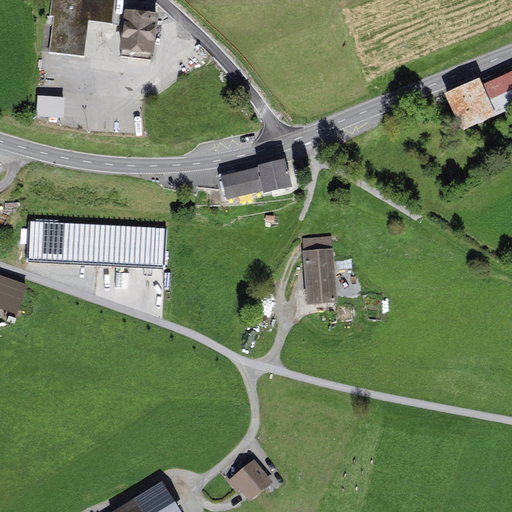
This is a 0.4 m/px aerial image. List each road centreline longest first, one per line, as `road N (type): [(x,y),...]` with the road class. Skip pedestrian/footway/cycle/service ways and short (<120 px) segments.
road 1 (primary): [(285,141),(213,161),(137,165),(0,140)]
road 2 (track): [(245,365),(511,419)]
road 3 (residential): [(0,264),(173,323),(245,365)]
road 4 (track): [(511,272),(285,141)]
road 5 (primary): [(511,51),(285,141)]
road 6 (residential): [(285,141),(160,0)]
